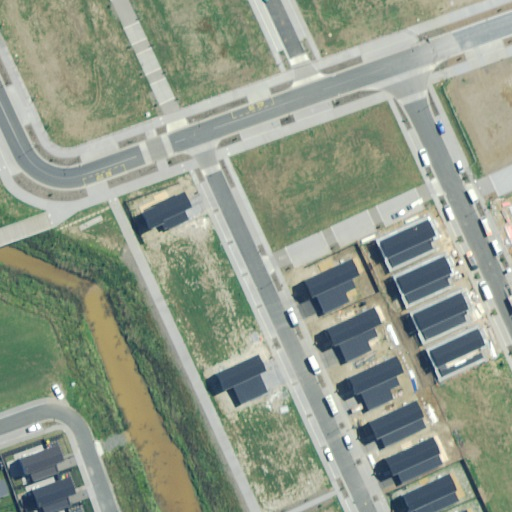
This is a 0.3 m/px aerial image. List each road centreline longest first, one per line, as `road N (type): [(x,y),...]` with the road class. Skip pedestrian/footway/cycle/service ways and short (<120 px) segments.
road 1 (residential): [(367,511),(258,274)]
road 2 (residential): [(0,101),(26,157),(55,176),(77,176),(183,138)]
road 3 (residential): [(258,274),(452,182)]
road 4 (residential): [(111,511),(76,420),(39,412),(0,426)]
road 5 (residential): [(258,274),(193,135)]
road 6 (residential): [(119,0),(183,138)]
road 7 (residential): [(452,182),(398,61)]
road 8 (residential): [(193,135),(314,92)]
road 9 (residential): [(511,310),(460,199)]
road 10 (residential): [(398,61),(511,20)]
